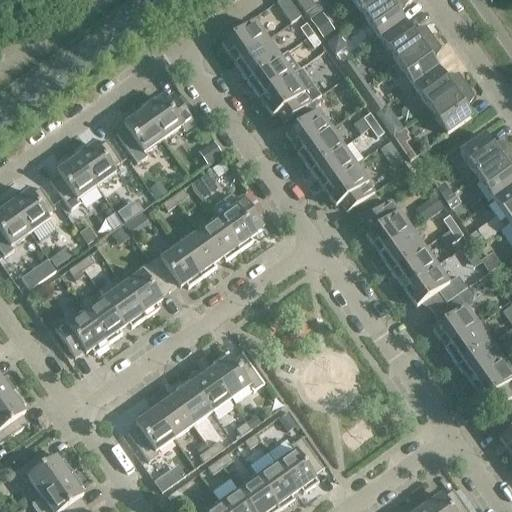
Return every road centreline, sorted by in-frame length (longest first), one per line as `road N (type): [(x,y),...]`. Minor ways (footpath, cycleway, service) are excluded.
road 1 (residential): [(72,415),(313,247)]
road 2 (residential): [(455,452),(313,247)]
road 3 (residential): [(313,247),(179,59)]
road 4 (residential): [(0,187),(179,59)]
road 5 (residential): [(436,0),(511,108)]
road 6 (residential): [(72,415),(0,308)]
